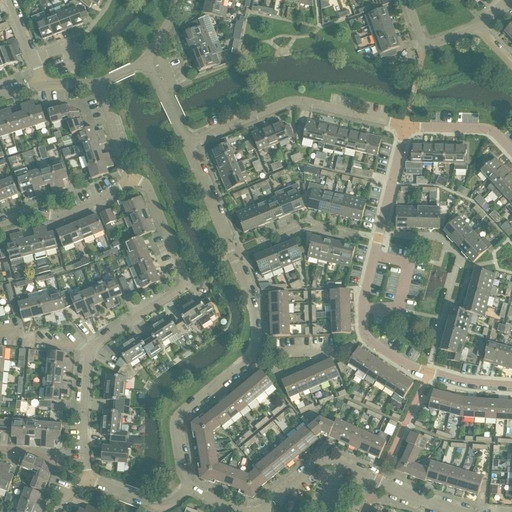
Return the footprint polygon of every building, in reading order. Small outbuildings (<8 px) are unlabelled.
[(80,0),(80,2),(89,9),(92,3),(98,5),(100,0),(80,0)] [(375,9),(379,7),(384,6),(382,0),(376,0),(372,2),(375,9)] [(77,8),(74,1),(69,3),(70,4),(64,6),(73,28),(83,24),(81,19),(87,17),(84,8),(78,10),(77,8)] [(225,19),(227,9),(223,8),(205,4),(203,14),(221,18),(225,19)] [(73,28),(64,6),(64,5),(54,9),(63,32),(73,28)] [(53,36),(63,32),(54,9),(49,11),(52,18),(46,20),(53,36)] [(368,15),(364,16),(368,26),(372,25),(389,18),(385,9),(368,15)] [(53,36),(46,20),(44,13),(31,18),(33,25),(36,24),(43,40),(53,36)] [(188,44),(208,36),(201,17),(187,26),(189,32),(184,34),(188,44)] [(372,25),(368,26),(371,36),(393,28),(389,18),(372,25)] [(237,22),(235,30),(237,31),(241,32),(243,27),(243,23),(239,22),(237,22)] [(0,25),(0,31),(9,28),(7,23),(0,25)] [(375,46),(396,38),(393,28),(376,34),(371,36),(375,46)] [(235,30),(233,39),(240,40),(240,37),(241,32),(237,31),(235,30)] [(191,53),(212,45),(208,36),(188,44),(191,53)] [(385,60),(397,55),(395,49),(400,48),(396,38),(375,46),(379,56),(380,59),(384,58),(385,60)] [(0,50),(7,67),(17,62),(15,57),(20,55),(14,40),(7,42),(9,47),(0,50)] [(195,63),(215,55),(212,45),(191,53),(195,63)] [(199,73),(216,66),(219,65),(215,55),(195,63),(199,73)] [(35,109),(33,101),(27,103),(34,127),(46,123),(41,107),(35,109)] [(23,130),(34,127),(27,103),(20,106),(23,113),(18,115),(23,130)] [(60,108),(48,112),(52,125),(64,121),(67,120),(68,123),(72,135),(77,133),(84,131),(84,130),(80,119),(79,113),(66,106),(60,108)] [(13,116),(10,109),(4,111),(11,134),(23,130),(18,115),(13,116)] [(0,137),(11,134),(4,111),(0,112),(0,137)] [(314,142),(318,123),(307,121),(303,139),(314,142)] [(284,128),(281,122),(271,126),(278,144),(289,140),(294,138),(289,125),(284,128)] [(323,149),(324,145),(329,126),(318,123),(314,142),(319,143),(317,148),(323,149)] [(270,152),(275,150),(273,146),(278,144),(271,126),(261,130),(270,152)] [(335,147),(339,128),(329,126),(324,145),(335,147)] [(84,131),(77,133),(81,144),(104,137),(102,131),(97,132),(95,133),(93,128),(84,130),(84,131)] [(344,155),(345,150),(350,131),(339,128),(335,147),(333,152),(344,155)] [(270,152),(261,130),(251,134),(258,152),(263,150),(265,154),(270,152)] [(355,152),(360,134),(350,131),(345,150),(355,152)] [(366,155),(370,136),(360,134),(355,152),(366,155)] [(377,157),(381,139),(370,136),(366,155),(377,157)] [(104,137),(81,144),(84,156),(100,151),(99,146),(106,144),(104,137)] [(228,144),(210,151),(214,161),(232,154),(232,155),(236,153),(233,148),(230,149),(228,144)] [(422,170),(422,164),(422,145),(411,144),(411,163),(406,163),(405,169),(422,170)] [(433,164),(433,145),(422,145),(422,164),(433,164)] [(444,164),(443,164),(444,145),(433,145),(433,164),(438,164),(438,168),(444,168),(444,164)] [(454,165),(455,146),(444,145),(443,164),(444,164),(454,165)] [(466,172),(467,165),(465,165),(466,146),(455,146),(454,165),(454,171),(466,172)] [(68,149),(62,150),(64,157),(71,155),(68,149)] [(84,156),(79,158),(82,169),(88,167),(111,160),(109,154),(102,156),(101,153),(100,151),(84,156)] [(232,154),(214,161),(218,171),(236,164),(232,155),(232,154)] [(488,179),(502,166),(495,158),(481,171),(488,179)] [(111,160),(88,167),(92,179),(108,174),(106,169),(113,167),(111,160)] [(236,164),(218,171),(223,181),(240,174),(244,173),(246,172),(242,162),(236,164)] [(59,190),(65,188),(63,181),(68,179),(63,163),(51,167),(59,190)] [(491,191),(509,174),(502,166),(488,179),(492,183),(488,188),(491,191)] [(59,190),(51,167),(40,170),(45,186),(50,185),(52,192),(59,190)] [(352,168),(350,175),(356,176),(361,177),(362,170),(352,168)] [(28,174),(26,170),(15,174),(16,178),(21,194),(27,192),(29,200),(36,197),(28,174)] [(36,197),(42,195),(40,188),(45,186),(40,170),(28,174),(36,197)] [(362,170),(361,177),(371,180),(371,179),(373,174),(373,173),(362,170)] [(240,174),(223,181),(227,192),(244,184),(242,179),(246,178),(244,173),(240,174)] [(499,199),(503,195),(511,186),(511,176),(509,174),(491,191),(499,199)] [(8,199),(19,195),(12,179),(2,182),(8,199)] [(0,202),(8,199),(2,182),(0,183),(0,202)] [(285,189),(286,193),(294,213),(304,209),(296,189),(299,188),(297,184),(285,189)] [(309,184),(307,192),(312,193),(308,209),(319,212),(324,192),(325,187),(309,184)] [(511,186),(503,195),(510,203),(511,201),(511,186)] [(284,217),(294,213),(286,193),(285,189),(274,193),(276,197),(284,217)] [(324,192),(319,212),(329,215),(334,194),(324,192)] [(334,194),(329,215),(340,217),(345,197),(334,194)] [(478,204),(483,199),(479,195),(474,200),(478,204)] [(274,221),(284,217),(276,197),(266,202),(274,221)] [(345,197),(340,217),(350,220),(355,199),(345,197)] [(128,217),(145,210),(140,198),(123,205),(128,217)] [(355,199),(350,220),(361,222),(366,202),(355,199)] [(481,208),(486,203),(483,199),(478,204),(481,208)] [(264,225),(274,221),(266,202),(256,206),(264,225)] [(254,229),(264,225),(256,206),(246,210),(254,229)] [(477,215),(481,212),(476,206),(472,210),(477,215)] [(407,229),(407,208),(396,208),(396,229),(407,229)] [(417,229),(418,208),(407,208),(407,229),(417,229)] [(428,230),(429,208),(418,208),(417,229),(428,230)] [(439,230),(440,209),(429,208),(428,230),(439,230)] [(110,224),(116,222),(111,210),(100,215),(104,226),(110,223),(110,224)] [(132,228),(150,221),(145,210),(128,217),(132,228)] [(244,233),(254,229),(246,210),(236,214),(244,233)] [(492,220),(498,215),(494,211),(489,216),(492,220)] [(482,220),(485,217),(481,212),(477,215),(482,220)] [(94,236),(104,232),(97,215),(87,219),(94,236)] [(496,223),(501,219),(498,215),(492,220),(496,223)] [(451,240),(466,225),(458,217),(443,232),(451,240)] [(84,240),(92,236),(94,236),(87,219),(77,224),(84,240)] [(141,238),(145,236),(154,233),(150,221),(132,228),(137,239),(141,237),(141,238)] [(492,231),(495,227),(490,222),(487,225),(492,231)] [(73,244),(84,240),(77,224),(67,228),(73,244)] [(458,247),(473,233),(466,225),(451,240),(458,247)] [(48,234),(46,227),(39,228),(45,252),(57,249),(53,233),(48,234)] [(497,236),(500,233),(495,227),(492,231),(497,236)] [(35,238),(30,239),(34,255),(35,261),(47,258),(45,252),(39,228),(33,230),(35,238)] [(63,249),(73,244),(67,228),(56,232),(63,249)] [(465,255),(481,241),(477,237),(480,234),(477,230),(473,233),(458,247),(465,255)] [(24,240),(23,233),(16,234),(22,258),(34,255),(30,239),(24,240)] [(10,261),(22,258),(16,234),(9,236),(11,244),(6,245),(10,261)] [(128,256),(146,249),(141,238),(141,237),(137,239),(124,244),(128,256)] [(318,260),(323,240),(312,237),(310,248),(303,247),(304,253),(308,254),(307,258),(318,260)] [(473,264),(488,249),(491,246),(484,238),(481,241),(465,255),(473,264)] [(329,263),(333,242),(323,240),(318,260),(329,263)] [(298,249),(294,241),(284,245),(292,265),(302,260),(300,255),(304,253),(303,247),(298,249)] [(339,265),(344,245),(333,242),(329,263),(339,265)] [(282,269),(292,265),(284,245),(274,249),(282,269)] [(350,268),(355,247),(344,245),(339,265),(350,268)] [(133,267),(150,260),(146,249),(128,256),(133,267)] [(272,273),(282,269),(274,249),(264,253),(272,273)] [(262,277),(272,273),(264,253),(254,258),(262,277)] [(80,261),(81,263),(83,267),(90,264),(89,260),(86,261),(86,259),(80,261)] [(138,278),(155,271),(150,260),(133,267),(138,278)] [(492,286),(495,275),(474,270),(471,280),(492,286)] [(142,290),(160,283),(155,271),(138,278),(142,290)] [(114,307),(120,305),(117,298),(122,295),(116,280),(105,284),(114,307)] [(489,296),(492,286),(471,280),(469,291),(489,296)] [(126,296),(131,294),(126,282),(121,285),(126,296)] [(114,307),(105,284),(93,289),(99,305),(104,303),(107,310),(114,307)] [(38,292),(39,298),(44,315),(54,312),(50,295),(48,289),(38,292)] [(91,316),(97,314),(94,307),(99,305),(93,289),(82,294),(91,316)] [(331,302),(349,302),(349,290),(330,291),(331,302)] [(486,307),(489,296),(469,291),(466,301),(486,307)] [(61,292),(50,295),(54,312),(65,310),(65,309),(62,297),(61,292)] [(270,305),(288,304),(288,293),(269,294),(270,305)] [(69,295),(62,297),(65,309),(73,306),(76,314),(82,312),(85,319),(91,316),(82,294),(71,298),(69,295)] [(218,294),(214,297),(218,302),(222,299),(218,294)] [(197,297),(187,304),(197,320),(202,327),(211,321),(209,319),(214,316),(212,311),(214,310),(206,298),(200,302),(197,297)] [(33,318),(44,315),(39,298),(29,301),(33,318)] [(22,321),(33,318),(29,301),(18,304),(22,321)] [(483,317),(486,307),(466,301),(463,311),(463,312),(472,314),(483,317)] [(331,313),(350,312),(349,302),(331,302),(331,313)] [(187,304),(177,310),(184,321),(179,324),(186,334),(185,334),(186,335),(192,331),(189,325),(197,320),(187,304)] [(270,316),(289,315),(288,304),(270,305),(270,316)] [(469,324),(472,314),(463,312),(463,311),(451,308),(449,319),(469,324)] [(331,324),(350,323),(350,312),(331,313),(331,324)] [(270,326),(289,326),(289,315),(270,316),(270,326)] [(167,316),(157,323),(168,339),(176,334),(179,339),(185,334),(186,334),(179,324),(174,327),(167,316)] [(466,335),(469,324),(449,319),(446,329),(466,335)] [(157,323),(147,330),(154,341),(150,343),(156,353),(162,349),(159,344),(168,339),(157,323)] [(332,335),(351,334),(350,323),(331,324),(332,335)] [(271,338),(289,337),(289,326),(270,326),(271,338)] [(463,345),(466,335),(446,329),(443,340),(463,345)] [(138,336),(128,342),(138,358),(146,353),(150,360),(157,355),(156,353),(150,343),(145,347),(138,336)] [(460,356),(463,345),(443,340),(440,350),(451,353),(460,356)] [(128,342),(117,349),(125,361),(124,362),(121,368),(134,377),(135,374),(129,364),(138,358),(128,342)] [(493,365),(498,346),(488,343),(483,362),(493,365)] [(504,367),(509,349),(498,346),(493,365),(504,367)] [(357,370),(367,355),(358,348),(348,364),(357,370)] [(72,367),(72,360),(65,359),(65,353),(49,352),(47,364),(72,367)] [(458,363),(460,356),(451,353),(449,360),(458,363)] [(366,376),(376,360),(367,355),(357,370),(366,376)] [(329,382),(339,377),(331,360),(321,365),(329,382)] [(375,382),(385,366),(376,360),(366,376),(375,382)] [(71,373),(72,367),(47,364),(46,376),(63,378),(63,373),(71,373)] [(319,386),(329,382),(321,365),(311,369),(319,386)] [(384,388),(395,372),(385,366),(375,382),(384,388)] [(106,376),(105,388),(125,390),(126,380),(132,381),(134,377),(121,368),(117,374),(115,377),(106,376)] [(309,390),(319,386),(311,369),(301,373),(309,390)] [(264,393),(273,386),(261,371),(252,378),(264,393)] [(394,394),(404,378),(395,372),(384,388),(394,394)] [(299,395),(309,390),(301,373),(292,378),(299,395)] [(70,390),(70,384),(62,383),(63,378),(46,376),(45,388),(70,390)] [(256,400),(264,393),(252,378),(244,385),(256,400)] [(289,399),(299,395),(292,378),(281,382),(289,399)] [(403,400),(404,398),(413,384),(404,378),(394,394),(403,400)] [(247,407),(256,400),(244,385),(236,392),(247,407)] [(69,397),(70,390),(45,388),(44,401),(61,402),(61,397),(69,397)] [(105,388),(104,400),(117,402),(117,407),(130,408),(130,401),(124,400),(125,390),(105,388)] [(439,412),(444,394),(433,391),(428,409),(439,412)] [(239,413),(247,407),(236,392),(227,399),(239,413)] [(360,403),(362,399),(357,397),(359,393),(357,393),(356,392),(354,396),(353,400),(360,403)] [(449,415),(454,397),(444,394),(439,412),(449,415)] [(461,418),(464,399),(454,397),(449,415),(461,418)] [(219,406),(231,420),(239,413),(227,399),(219,406)] [(474,419),(475,400),(464,399),(461,418),(474,419)] [(485,419),(486,401),(475,400),(474,419),(485,419)] [(496,420),(497,402),(486,401),(485,419),(496,420)] [(507,421),(508,402),(497,402),(496,420),(507,421)] [(280,412),(286,407),(283,403),(277,408),(280,412)] [(222,427),(231,420),(219,406),(210,413),(221,426),(222,427)] [(103,411),(102,423),(122,425),(123,416),(129,416),(130,408),(117,407),(116,413),(103,411)] [(0,408),(0,431),(9,432),(9,431),(12,431),(13,421),(13,420),(4,419),(4,420),(0,420),(0,408)] [(274,416),(280,412),(277,408),(271,413),(274,416)] [(284,417),(290,413),(288,409),(282,414),(284,417)] [(221,426),(210,413),(202,419),(200,417),(191,424),(193,436),(196,436),(198,446),(201,467),(198,467),(200,479),(211,483),(212,480),(242,491),(241,494),(252,499),(261,491),(259,488),(267,482),(257,469),(248,476),(218,464),(213,432),(221,426)] [(278,422),(284,417),(282,414),(276,419),(278,422)] [(263,425),(269,420),(266,417),(260,422),(263,425)] [(311,426),(303,417),(300,419),(306,426),(316,438),(320,435),(328,438),(329,437),(328,437),(334,425),(320,419),(318,423),(316,422),(311,426)] [(338,442),(346,425),(336,420),(334,425),(328,437),(329,437),(338,442)] [(25,422),(13,421),(12,431),(11,437),(17,438),(17,446),(23,446),(25,422)] [(36,440),(37,423),(25,422),(23,446),(30,447),(30,439),(36,440)] [(257,430),(263,425),(260,422),(254,427),(257,430)] [(47,449),(49,424),(37,423),(36,440),(41,440),(40,448),(47,449)] [(102,423),(101,436),(114,437),(113,442),(127,444),(128,433),(122,432),(122,425),(102,423)] [(268,431),(274,426),(271,423),(265,428),(268,431)] [(60,442),(62,425),(49,424),(47,449),(54,449),(54,441),(60,442)] [(348,446),(356,429),(346,425),(338,442),(348,446)] [(316,438),(306,426),(297,433),(309,448),(318,440),(316,438)] [(262,436),(268,431),(265,428),(259,433),(262,436)] [(358,451),(366,433),(356,429),(348,446),(358,451)] [(246,439),(252,434),(250,431),(243,436),(246,439)] [(301,454),(309,448),(297,433),(289,440),(301,454)] [(368,455),(376,438),(366,433),(358,451),(368,455)] [(423,438),(411,433),(406,443),(409,445),(420,450),(423,451),(428,441),(430,442),(432,438),(424,434),(423,438)] [(240,444),(246,439),(243,436),(238,441),(240,444)] [(251,445),(257,440),(254,437),(248,442),(251,445)] [(378,460),(381,454),(386,442),(376,438),(368,455),(378,460)] [(292,461),(301,454),(289,440),(281,447),(292,461)] [(129,451),(130,444),(111,442),(111,448),(104,448),(103,462),(126,464),(127,451),(129,451)] [(245,450),(251,445),(248,442),(242,447),(245,450)] [(414,464),(417,457),(420,450),(409,445),(400,464),(399,463),(396,471),(404,475),(404,474),(424,483),(425,480),(428,471),(414,464)] [(284,468),(292,461),(281,447),(272,454),(284,468)] [(276,475),(284,468),(272,454),(264,460),(276,475)] [(44,462),(26,456),(25,460),(20,458),(17,467),(36,474),(31,489),(43,493),(50,476),(44,462)] [(267,482),(276,475),(264,460),(255,468),(257,469),(267,482)] [(436,483),(441,465),(430,462),(428,471),(425,480),(436,483)] [(0,489),(8,492),(14,477),(8,475),(11,467),(4,465),(0,476),(0,489)] [(446,487),(451,469),(441,465),(436,483),(446,487)] [(456,490),(462,472),(451,469),(446,487),(456,490)] [(467,493),(472,475),(462,472),(456,490),(467,493)] [(477,496),(483,478),(472,475),(467,493),(477,496)] [(21,500),(44,508),(46,502),(39,499),(41,494),(25,488),(21,500)] [(14,508),(14,510),(17,511),(42,511),(44,508),(21,500),(17,510),(14,508)]
